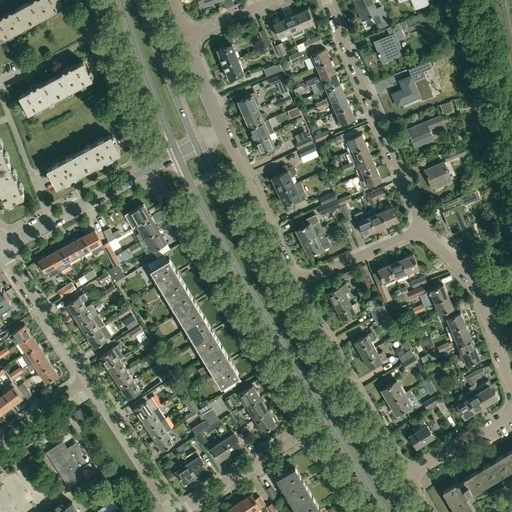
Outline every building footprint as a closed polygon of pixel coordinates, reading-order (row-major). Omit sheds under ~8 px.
[(31,0),(23,4),(33,22),(65,5),(62,0),(31,0)] [(372,0),(354,0),(363,21),(374,16),(377,23),(379,28),(389,24),(387,19),(381,6),(376,8),(372,0)] [(426,0),(399,0),(400,1),(402,0),(412,0),(416,8),(428,3),(426,0)] [(0,16),(0,38),(1,40),(33,22),(23,4),(11,11),(11,10),(8,11),(9,12),(6,14),(5,13),(2,14),(3,15),(0,16)] [(309,8),(296,13),(302,27),(314,22),(309,8)] [(432,17),(430,10),(422,13),(424,20),(432,17)] [(296,13),(285,18),(292,36),(293,36),(291,32),(302,27),(296,13)] [(229,21),(238,46),(243,44),(241,38),(251,34),(244,15),(229,21)] [(285,18),(273,23),(279,37),(287,34),(288,38),(292,36),(285,18)] [(390,35),(375,41),(383,62),(403,53),(397,40),(405,37),(402,30),(399,22),(395,24),(387,27),(390,35)] [(265,47),(272,45),(265,29),(258,31),(265,47)] [(320,35),(308,40),(311,47),(322,41),(320,35)] [(280,57),(287,54),(282,42),(275,46),(280,57)] [(217,49),(223,64),(238,58),(232,43),(223,46),(223,45),(220,46),(220,47),(217,49)] [(317,65),(331,60),(325,48),(311,54),(312,56),(310,57),(314,67),(317,65)] [(299,52),(289,56),(289,57),(291,62),(298,59),(300,61),(308,58),(304,49),(301,51),(299,52)] [(249,71),(244,73),(238,58),(223,64),(229,79),(232,78),(233,79),(236,78),(235,76),(242,74),(244,79),(251,76),(249,71)] [(288,69),(291,62),(285,59),(282,67),(288,69)] [(317,65),(322,77),(335,71),(331,60),(317,65)] [(403,89),(392,93),(397,105),(402,104),(421,96),(422,100),(433,95),(430,87),(423,71),(423,70),(430,67),(431,67),(429,60),(409,68),(412,75),(400,80),(403,89)] [(93,78),(83,61),(71,67),(71,66),(68,67),(69,69),(65,71),(64,69),(62,71),(63,72),(51,78),(61,96),(93,78)] [(263,69),(266,76),(282,70),(280,63),(276,65),(275,64),(263,69)] [(316,82),(316,83),(320,92),(327,89),(327,88),(340,83),(335,71),(322,77),(318,78),(319,81),(316,82)] [(271,85),(283,80),(281,74),(269,78),(271,85)] [(19,95),(23,103),(28,113),(61,96),(51,78),(39,84),(39,83),(37,84),(37,86),(34,88),(33,86),(30,88),(31,89),(19,95)] [(327,89),(330,95),(325,97),(325,99),(326,99),(327,101),(328,101),(328,102),(332,100),(345,94),(340,83),(327,88),(327,89)] [(238,101),(243,113),(261,106),(255,91),(246,95),(246,97),(238,101)] [(332,100),(336,111),(350,105),(345,94),(332,100)] [(318,109),(324,106),(321,101),(315,103),(318,109)] [(355,118),(350,105),(336,111),(339,116),(336,118),(339,124),(355,118)] [(243,113),(249,126),(266,119),(267,114),(260,112),(258,108),(261,107),(261,106),(243,113)] [(442,122),(440,116),(408,129),(415,146),(433,138),(428,128),(442,122)] [(252,134),(255,139),(274,131),(269,119),(265,120),(266,119),(249,126),(250,128),(249,128),(251,134),(252,134)] [(327,130),(314,135),(316,142),(329,136),(327,130)] [(275,147),(269,134),(275,132),(274,131),(255,139),(261,153),(275,147)] [(348,152),(349,152),(367,145),(362,133),(347,139),(348,141),(346,142),(348,146),(350,146),(352,150),(348,152)] [(106,159),(107,161),(109,160),(109,158),(121,152),(111,134),(79,152),(89,169),(100,163),(101,164),(103,163),(102,161),(106,159)] [(313,142),(311,136),(295,142),(298,149),(313,142)] [(0,167),(10,163),(0,141),(0,167)] [(303,162),(318,155),(319,155),(313,142),(298,149),(303,162)] [(349,152),(352,161),(353,161),(354,164),(355,163),(372,156),(367,145),(349,152)] [(466,153),(464,146),(443,154),(446,162),(466,153)] [(47,169),(47,170),(56,186),(69,180),(69,181),(71,180),(71,178),(75,176),(75,178),(77,177),(77,176),(89,169),(79,152),(47,169)] [(372,156),(355,163),(357,168),(360,167),(362,174),(376,167),(372,156)] [(425,170),(432,187),(435,185),(436,188),(452,181),(444,162),(425,170)] [(0,191),(1,192),(6,203),(24,195),(10,163),(0,167),(0,191)] [(344,171),(350,169),(348,163),(342,165),(344,171)] [(278,191),(294,184),(291,177),(294,176),(294,175),(295,174),(296,170),(295,168),(293,167),(292,167),(290,167),(278,172),(279,174),(272,177),(278,191)] [(382,180),(376,167),(362,174),(364,178),(360,180),(363,189),(368,186),(382,180)] [(284,205),(285,204),(287,207),(308,197),(300,181),(294,184),(278,191),(284,205)] [(385,188),(374,193),(378,202),(377,198),(387,194),(385,188)] [(477,188),(460,195),(463,202),(480,194),(477,188)] [(319,197),(322,204),(337,198),(334,191),(319,197)] [(370,206),(378,202),(374,193),(366,196),(370,206)] [(322,204),(317,206),(321,215),(340,206),(337,198),(322,204)] [(137,225),(151,217),(143,203),(129,211),(134,219),(129,222),(132,228),(137,225)] [(461,230),(470,226),(461,203),(442,211),(448,224),(457,220),(461,230)] [(341,206),(346,221),(347,221),(352,218),(346,204),(341,206)] [(386,209),(381,211),(387,225),(399,220),(393,206),(392,204),(385,207),(386,209)] [(363,235),(376,230),(369,216),(364,218),(361,211),(354,214),(363,235)] [(381,211),(369,216),(376,230),(387,225),(381,211)] [(308,223),(296,230),(302,242),(322,232),(324,231),(316,214),(306,219),(308,223)] [(137,225),(145,237),(159,229),(151,217),(137,225)] [(352,233),(347,221),(346,221),(340,223),(345,236),(352,233)] [(103,231),(109,242),(121,235),(118,230),(112,233),(109,227),(103,231)] [(95,229),(83,236),(93,254),(94,254),(91,248),(102,242),(95,229)] [(153,251),(167,243),(159,229),(145,237),(151,247),(149,248),(151,252),(153,251)] [(322,232),(302,242),(309,255),(322,248),(323,249),(331,245),(327,236),(325,237),(322,232)] [(83,236),(72,242),(79,255),(83,252),(86,257),(93,254),(83,236)] [(72,265),(69,260),(79,255),(72,242),(61,247),(71,265),(72,265)] [(110,259),(116,255),(110,244),(103,247),(110,259)] [(60,271),(71,265),(61,247),(50,253),(57,266),(60,271)] [(61,274),(60,271),(57,266),(50,253),(39,260),(46,273),(46,272),(48,277),(56,273),(57,276),(61,274)] [(413,253),(401,258),(408,272),(419,267),(413,253)] [(187,287),(178,271),(169,258),(151,269),(168,298),(187,287)] [(401,258),(390,263),(396,278),(408,272),(401,258)] [(384,283),(396,278),(390,263),(378,269),(379,272),(384,283)] [(121,269),(118,264),(108,270),(107,271),(110,275),(121,269)] [(92,278),(96,275),(97,274),(93,269),(88,272),(92,278)] [(125,275),(124,274),(121,269),(110,275),(111,276),(111,275),(115,282),(125,275)] [(101,282),(111,276),(110,275),(107,271),(98,277),(101,282)] [(368,288),(374,285),(369,272),(363,275),(368,288)] [(384,283),(379,272),(373,275),(376,281),(377,286),(384,283)] [(413,287),(414,287),(427,282),(424,275),(411,281),(413,287)] [(76,288),(76,287),(71,281),(68,283),(72,290),(76,288)] [(403,294),(408,292),(408,291),(406,285),(405,286),(403,282),(399,284),(401,288),(400,288),(400,289),(401,288),(403,293),(402,293),(403,294)] [(62,298),(72,290),(68,283),(57,291),(62,298)] [(346,283),(328,292),(335,305),(348,298),(357,294),(351,288),(350,286),(348,287),(346,283)] [(0,312),(2,311),(1,309),(11,302),(0,285),(0,284),(0,312)] [(388,297),(393,294),(388,284),(383,287),(388,297)] [(434,302),(449,296),(444,284),(425,291),(430,304),(434,302)] [(113,285),(108,288),(112,293),(117,290),(113,285)] [(205,316),(199,306),(187,287),(168,298),(186,328),(205,316)] [(418,287),(415,289),(408,291),(408,292),(411,299),(421,294),(418,287)] [(107,296),(112,293),(108,288),(103,291),(107,296)] [(86,306),(83,301),(87,298),(84,293),(67,304),(73,314),(86,306)] [(449,296),(434,302),(440,314),(454,308),(453,307),(449,296)] [(348,298),(335,305),(342,319),(360,309),(356,302),(352,305),(348,298)] [(383,303),(382,304),(377,307),(375,302),(368,306),(370,310),(373,316),(386,309),(383,303)] [(73,314),(80,325),(98,313),(91,303),(86,306),(73,314)] [(131,311),(127,306),(122,309),(126,315),(131,311)] [(442,320),(447,318),(449,325),(446,326),(448,331),(452,330),(466,324),(461,312),(456,314),(454,308),(440,314),(442,320)] [(121,318),(126,315),(122,309),(117,313),(121,318)] [(376,322),(389,315),(386,309),(373,316),(376,322)] [(80,325),(87,335),(105,324),(98,313),(80,325)] [(222,346),(216,336),(205,316),(186,328),(204,357),(222,346)] [(126,324),(129,329),(138,323),(135,318),(126,324)] [(12,338),(16,343),(31,333),(25,323),(13,331),(15,336),(12,338)] [(115,335),(119,332),(114,323),(110,325),(115,335)] [(112,335),(105,324),(87,335),(95,346),(107,338),(112,335)] [(452,330),(456,341),(471,335),(466,324),(452,330)] [(133,338),(143,331),(139,325),(129,332),(133,338)] [(354,341),(362,354),(375,347),(372,341),(376,338),(372,331),(354,341)] [(19,342),(26,352),(38,344),(31,333),(16,343),(16,344),(19,342)] [(456,341),(461,353),(475,347),(471,335),(456,341)] [(140,348),(146,345),(142,340),(137,344),(140,348)] [(28,365),(45,354),(38,344),(26,352),(32,362),(28,365)] [(107,366),(120,358),(124,355),(117,344),(100,355),(107,366)] [(440,352),(445,349),(443,344),(437,346),(440,352)] [(6,346),(1,350),(4,355),(10,352),(6,346)] [(240,375),(230,359),(222,346),(204,357),(221,386),(240,375)] [(378,353),(375,347),(362,354),(369,368),(387,358),(383,351),(378,353)] [(481,359),(475,347),(461,353),(459,354),(463,364),(466,363),(466,365),(481,359)] [(411,349),(410,349),(398,356),(402,362),(414,354),(411,349)] [(31,369),(35,366),(39,372),(52,364),(45,354),(28,365),(31,369)] [(406,369),(418,362),(414,354),(402,362),(406,369)] [(107,366),(114,377),(127,369),(120,358),(107,366)] [(58,374),(52,364),(39,372),(46,382),(58,374)] [(20,367),(14,370),(18,375),(23,372),(20,367)] [(475,370),(465,376),(468,381),(473,378),(476,383),(478,382),(475,377),(477,376),(484,373),(482,367),(475,370)] [(114,377),(121,387),(133,379),(127,369),(114,377)] [(158,375),(162,381),(172,375),(168,369),(158,375)] [(10,373),(13,378),(18,375),(14,370),(10,373)] [(434,375),(432,377),(431,377),(436,386),(442,382),(439,377),(437,378),(434,375)] [(173,376),(163,383),(167,389),(177,382),(173,376)] [(140,390),(133,379),(121,387),(128,398),(140,390)] [(397,379),(381,389),(388,402),(405,392),(397,379)] [(475,387),(486,405),(497,398),(489,385),(491,384),(488,380),(475,387)] [(18,386),(27,398),(32,394),(26,386),(28,384),(25,381),(23,382),(18,386)] [(1,390),(4,393),(13,405),(23,397),(11,382),(1,390)] [(436,386),(445,400),(451,396),(442,382),(436,386)] [(239,392),(247,406),(261,397),(252,384),(239,392)] [(475,387),(465,394),(475,411),(486,405),(475,387)] [(184,393),(181,388),(176,392),(179,397),(184,393)] [(405,392),(388,402),(396,415),(412,405),(413,405),(412,404),(409,399),(410,398),(414,396),(410,389),(406,392),(405,392)] [(174,400),(179,397),(176,392),(171,395),(174,400)] [(4,393),(0,396),(0,407),(3,412),(13,405),(4,393)] [(423,402),(427,408),(427,409),(437,403),(437,404),(442,400),(438,393),(423,402)] [(465,418),(475,411),(465,394),(459,397),(460,398),(454,401),(465,418)] [(134,407),(141,418),(158,407),(151,396),(134,407)] [(157,399),(163,408),(168,405),(161,396),(157,399)] [(247,406),(255,419),(268,410),(261,397),(247,406)] [(191,412),(189,412),(193,418),(200,413),(197,409),(198,408),(192,399),(186,403),(191,412)] [(450,414),(442,400),(437,404),(445,417),(450,414)] [(208,402),(198,409),(198,408),(197,409),(200,413),(201,412),(202,414),(212,408),(208,402)] [(80,407),(79,407),(73,412),(79,422),(87,417),(80,407)] [(141,418),(148,428),(165,417),(158,407),(141,418)] [(216,413),(212,408),(202,414),(205,419),(216,413)] [(262,431),(269,427),(270,428),(272,429),(275,426),(276,425),(275,424),(276,423),(268,410),(255,419),(262,431)] [(189,412),(184,416),(188,421),(193,418),(189,412)] [(219,419),(216,413),(205,419),(204,420),(208,426),(209,426),(209,425),(219,419)] [(148,428),(155,439),(172,428),(165,417),(148,428)] [(219,419),(212,424),(214,428),(222,423),(219,419)] [(192,428),(196,434),(208,426),(204,420),(192,428)] [(212,424),(205,429),(208,433),(214,428),(212,424)] [(435,436),(427,424),(408,435),(416,448),(435,436)] [(222,440),(231,453),(243,444),(233,430),(229,433),(223,425),(218,429),(222,434),(220,435),(222,440)] [(249,425),(240,428),(246,438),(251,434),(249,430),(251,430),(249,425)] [(174,442),(167,431),(172,428),(155,439),(162,450),(174,442)] [(202,431),(195,435),(201,444),(207,441),(202,431)] [(20,450),(24,456),(38,445),(34,440),(20,450)] [(219,460),(231,453),(222,440),(216,444),(214,442),(213,443),(212,441),(208,444),(219,460)] [(62,441),(47,451),(73,491),(88,481),(80,469),(90,463),(77,444),(68,450),(62,441)] [(187,446),(184,442),(177,447),(180,451),(187,446)] [(173,456),(180,451),(177,447),(170,451),(173,456)] [(472,511),(463,496),(511,466),(511,449),(464,478),(465,480),(456,485),(455,483),(443,491),(455,511),(472,511)] [(187,462),(187,463),(196,475),(208,467),(196,450),(184,458),(187,462)] [(184,483),(196,475),(187,463),(181,467),(179,465),(174,469),(184,483)] [(313,495),(307,486),(295,466),(276,477),(294,507),(313,495)] [(252,493),(241,500),(248,511),(250,511),(264,503),(259,496),(255,498),(252,493)] [(322,511),(313,495),(294,507),(297,511),(322,511)] [(112,499),(95,511),(119,511),(121,511),(112,499)] [(248,511),(241,500),(230,508),(232,511),(248,511)] [(79,511),(72,502),(65,507),(62,502),(56,507),(58,509),(53,511),(79,511)] [(277,511),(272,502),(265,506),(269,511),(277,511)]
